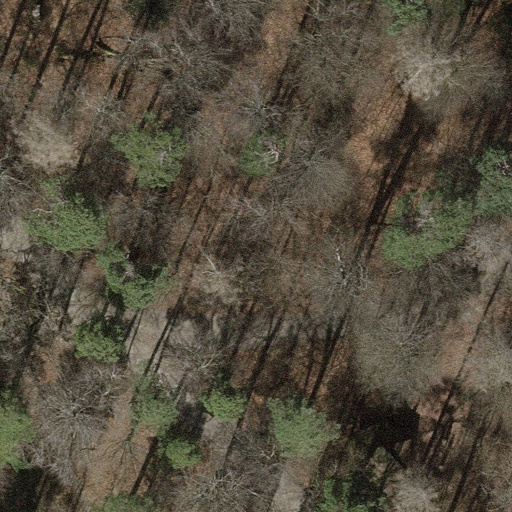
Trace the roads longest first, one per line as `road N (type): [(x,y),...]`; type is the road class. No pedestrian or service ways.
road 1 (track): [(0,234),(124,333),(317,511)]
road 2 (track): [(511,266),(465,287),(305,324),(124,333)]
